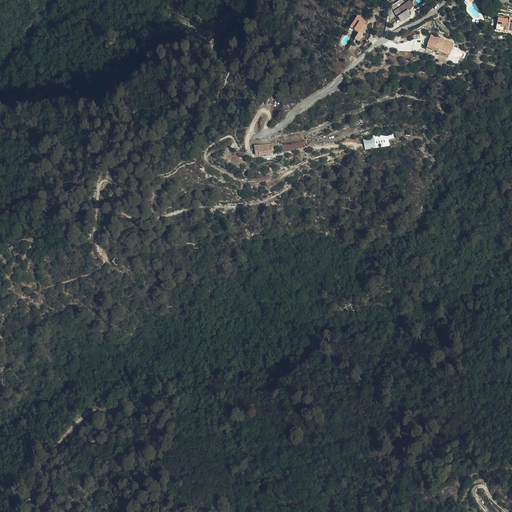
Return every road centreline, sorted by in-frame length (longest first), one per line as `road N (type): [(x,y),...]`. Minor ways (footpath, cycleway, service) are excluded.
road 1 (track): [(0,325),(23,298),(104,266),(96,238),(103,185),(112,185),(125,216),(145,220),(270,199),(357,151),(355,142),(253,158),(248,147)]
road 2 (residential): [(440,0),(263,134)]
